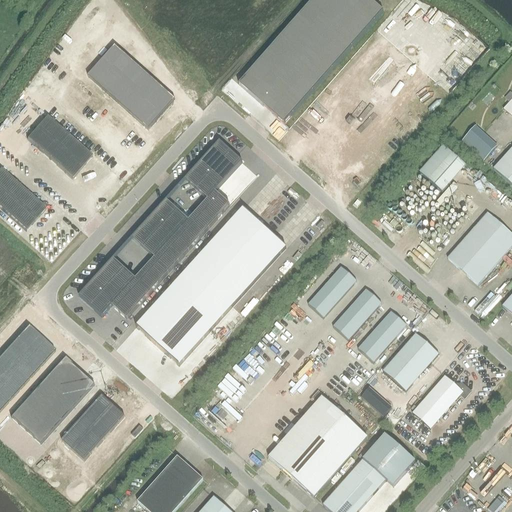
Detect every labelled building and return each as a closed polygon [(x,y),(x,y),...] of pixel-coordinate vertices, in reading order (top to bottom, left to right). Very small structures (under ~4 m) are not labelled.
[(369,0),(314,0),(239,85),(284,125),(383,13),(369,0)] [(115,47),(88,78),(148,131),(174,102),(166,95),(167,94),(115,47)] [(55,68),(38,88),(120,161),(138,141),(55,68)] [(314,110),(367,156),(396,123),(343,77),(314,110)] [(511,100),(503,110),(511,118),(511,100)] [(47,118),(27,141),(72,180),(92,158),(47,118)] [(475,127),(461,142),(483,162),(497,147),(475,127)] [(113,260),(79,298),(102,318),(112,307),(127,321),(230,207),(215,193),(242,164),(219,144),(185,181),(207,201),(188,222),(166,202),(133,239),(154,259),(135,280),(113,260)] [(438,147),(413,173),(438,197),(432,203),(438,209),(458,188),(450,181),(461,169),(438,147)] [(511,187),(511,148),(493,170),(511,187)] [(1,170),(0,171),(0,210),(26,233),(46,210),(1,170)] [(243,210),(136,329),(179,368),(286,249),(243,210)] [(477,286),(511,246),(511,236),(487,214),(447,260),(477,286)] [(341,269),(308,307),(323,320),(357,283),(341,269)] [(366,291),(333,329),(348,342),(381,305),(366,291)] [(511,297),(502,309),(511,317),(511,297)] [(391,313),(358,351),(373,365),(406,327),(391,313)] [(0,413),(55,352),(28,328),(0,358),(0,413)] [(406,394),(439,356),(416,335),(383,373),(406,394)] [(65,359),(11,419),(41,446),(95,386),(65,359)] [(465,401),(471,393),(463,386),(459,390),(445,378),(412,415),(430,431),(460,397),(465,401)] [(365,388),(358,397),(383,418),(390,410),(365,388)] [(84,463),(124,418),(102,397),(61,442),(84,463)] [(314,499),(368,439),(322,398),(269,459),(314,499)] [(415,463),(385,437),(323,507),(328,511),(358,511),(385,482),(393,488),(415,463)] [(147,511),(175,511),(203,481),(177,458),(137,503),(147,511)] [(486,509),(489,511),(499,511),(506,504),(497,496),(486,509)] [(229,511),(214,498),(201,511),(229,511)]
